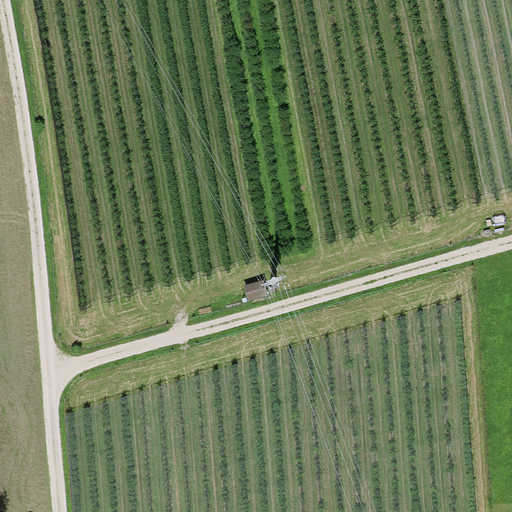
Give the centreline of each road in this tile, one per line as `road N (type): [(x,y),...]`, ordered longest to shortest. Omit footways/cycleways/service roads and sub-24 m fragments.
road 1 (track): [(64,511),(33,195),(0,0)]
road 2 (track): [(53,376),(511,243)]
